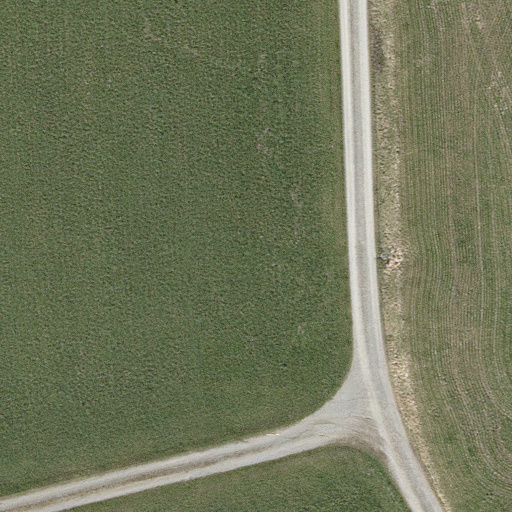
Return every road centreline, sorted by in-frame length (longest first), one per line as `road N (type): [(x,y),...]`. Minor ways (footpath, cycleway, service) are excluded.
road 1 (track): [(436,511),(384,423),(365,273),(356,0)]
road 2 (track): [(26,511),(384,423)]
